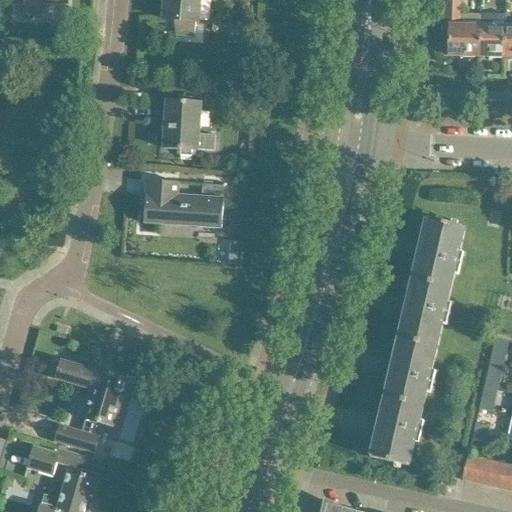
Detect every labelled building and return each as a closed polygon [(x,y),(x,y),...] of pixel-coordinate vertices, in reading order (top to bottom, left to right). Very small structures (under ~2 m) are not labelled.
[(13,0),(13,16),(46,17),(47,5),(67,6),(67,0),(13,0)] [(198,0),(165,0),(164,21),(174,22),(176,36),(196,38),(198,0)] [(460,0),(445,0),(445,26),(450,26),(461,26),(461,14),(460,0)] [(481,15),(480,57),(505,57),(506,27),(506,14),(481,13),(481,15)] [(445,26),(445,39),(450,39),(449,56),(480,57),(481,15),(471,15),(461,14),(461,26),(450,26),(445,26)] [(199,135),(201,105),(167,103),(166,107),(159,107),(158,119),(165,120),(163,149),(181,151),(180,157),(192,158),(193,151),(198,152),(198,151),(213,152),(215,135),(199,135)] [(147,182),(144,225),(223,230),(225,200),(224,200),(224,186),(203,185),(202,199),(178,197),(179,184),(147,182)] [(427,219),(422,238),(420,249),(462,259),(464,253),(460,252),(466,228),(427,219)] [(459,275),(462,259),(420,249),(413,279),(451,288),(454,274),(459,275)] [(447,303),(451,288),(413,279),(406,309),(448,319),(452,304),(447,303)] [(437,348),(442,324),(447,325),(448,319),(406,309),(399,339),(437,348)] [(432,371),(437,348),(399,339),(392,369),(434,379),(436,372),(432,371)] [(503,366),(509,342),(496,339),(490,363),(503,366)] [(114,428),(129,380),(97,370),(96,373),(62,362),(57,380),(91,391),(82,419),(86,420),(81,434),(60,428),(55,443),(93,455),(98,436),(95,435),(99,424),(114,428)] [(498,389),(503,366),(490,363),(485,386),(498,389)] [(431,394),(434,379),(392,369),(384,399),(423,408),(426,393),(431,394)] [(487,411),(490,396),(496,398),(498,389),(485,386),(480,410),(487,411)] [(420,421),(423,408),(384,399),(377,429),(420,439),(424,422),(420,421)] [(487,436),(489,427),(477,424),(474,433),(487,436)] [(409,468),(415,443),(419,444),(420,439),(377,429),(370,459),(409,468)] [(485,444),(487,436),(474,433),(472,441),(485,444)] [(35,445),(28,468),(39,472),(42,462),(56,467),(57,463),(100,477),(105,463),(60,449),(59,453),(35,445)] [(476,484),(482,461),(469,458),(464,481),(476,484)] [(488,487),(494,463),(482,461),(476,484),(488,487)] [(501,490),(506,466),(494,463),(488,487),(501,490)] [(511,492),(511,467),(506,466),(501,490),(511,492)] [(70,470),(65,487),(58,511),(56,511),(43,508),(41,511),(84,511),(89,495),(95,497),(100,480),(70,470)]
